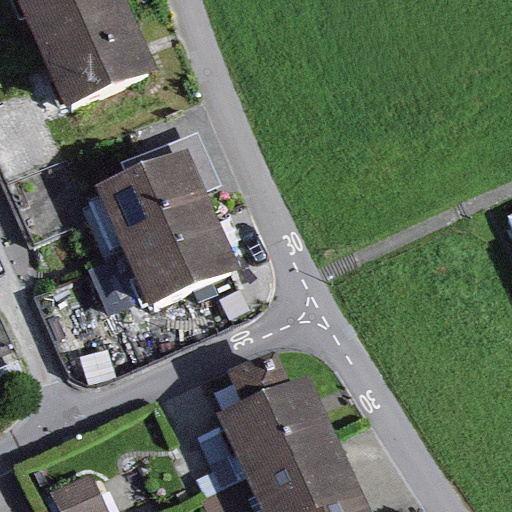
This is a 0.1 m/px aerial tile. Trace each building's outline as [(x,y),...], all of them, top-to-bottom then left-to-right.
[(21,0),(45,51),(123,15),(116,0),(21,0)] [(45,51),(72,110),(150,74),(123,15),(45,51)] [(98,207),(124,264),(211,224),(185,167),(98,207)] [(124,264),(150,320),(237,281),(211,224),(124,264)] [(184,409),(221,493),(328,446),(291,362),(184,409)] [(221,493),(229,511),(356,511),(328,446),(221,493)]
